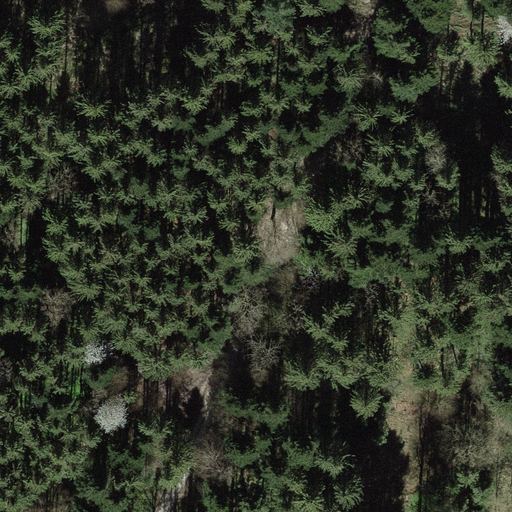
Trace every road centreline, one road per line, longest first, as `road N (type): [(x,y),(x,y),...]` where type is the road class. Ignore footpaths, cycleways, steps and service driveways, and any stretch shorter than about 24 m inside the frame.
road 1 (track): [(362,0),(297,197),(160,511)]
road 2 (track): [(276,511),(208,415),(0,160)]
